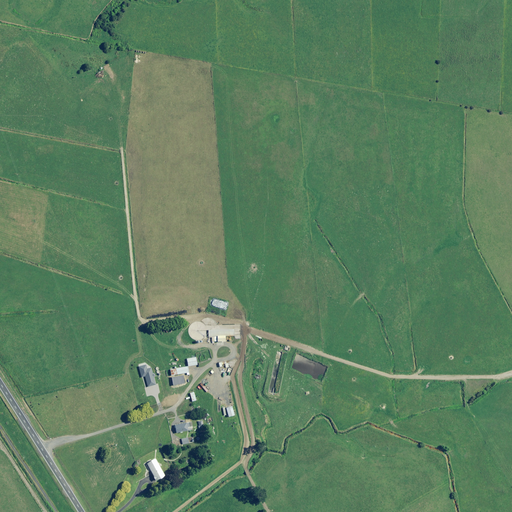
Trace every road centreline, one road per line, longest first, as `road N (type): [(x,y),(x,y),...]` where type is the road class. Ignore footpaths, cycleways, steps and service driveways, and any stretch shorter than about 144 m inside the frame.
road 1 (unknown): [(42,450),(173,406),(194,378),(192,367)]
road 2 (primary): [(0,383),(81,511)]
